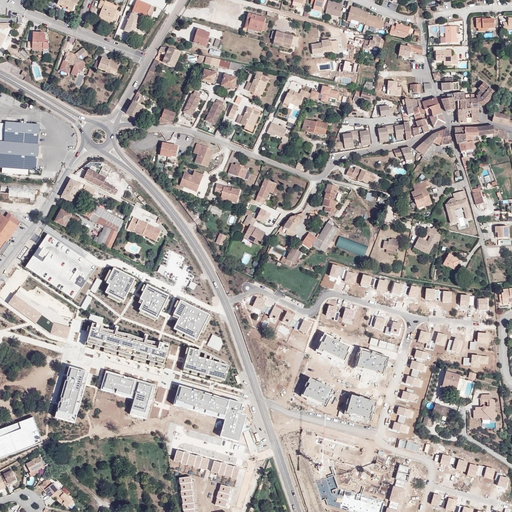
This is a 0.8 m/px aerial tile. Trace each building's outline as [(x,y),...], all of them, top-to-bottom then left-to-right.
[(59,0),(57,4),(62,6),(63,5),(73,9),(75,4),(77,4),(78,0),(59,0)] [(103,5),(105,2),(101,0),(98,7),(102,9),(99,17),(109,21),(115,23),(119,12),(117,11),(117,10),(111,8),(103,5)] [(155,8),(137,0),(133,11),(141,15),(151,19),(155,8)] [(314,4),(314,6),(323,8),(324,0),(311,0),(311,3),(314,4)] [(240,5),(229,2),(227,9),(238,12),(240,5)] [(328,3),(325,13),(340,17),(343,5),(339,4),(339,5),(328,3)] [(368,15),(368,13),(361,11),(356,10),(357,8),(351,7),(347,21),(352,22),(353,20),(359,22),(365,24),(368,15)] [(141,15),(133,11),(125,31),(133,34),(141,15)] [(261,33),(262,31),(264,23),(265,19),(248,14),(247,19),(250,20),(248,30),(255,32),(261,33)] [(365,24),(365,25),(382,30),(384,22),(381,21),(381,19),(368,15),(365,24)] [(511,28),(511,17),(508,18),(508,23),(503,23),(503,32),(508,32),(508,29),(511,28)] [(254,34),(255,32),(248,30),(250,20),(247,19),(244,31),(254,34)] [(494,19),(486,20),(482,20),(481,19),(476,19),(476,28),(478,28),(482,28),(482,29),(487,29),(494,28),(494,19)] [(408,33),(410,29),(410,28),(397,24),(395,27),(392,26),(389,34),(406,39),(408,33)] [(456,33),(456,26),(445,27),(446,43),(458,42),(457,38),(456,38),(456,33)] [(205,47),(209,34),(198,30),(193,43),(205,47)] [(273,44),(283,47),(283,43),(291,45),(292,43),(293,39),(293,37),(276,32),(273,44)] [(45,35),(44,35),(44,33),(33,33),(33,42),(28,42),(28,48),(32,49),(48,50),(49,43),(48,43),(45,43),(45,40),(45,35)] [(379,49),(381,39),(374,37),(372,41),(375,42),(374,48),(379,49)] [(323,51),(332,50),(339,49),(338,41),(331,41),(331,40),(321,41),(322,44),(311,45),(312,54),(323,53),(323,51)] [(375,42),(372,41),(365,40),(363,48),(373,50),(374,48),(375,42)] [(422,55),(422,48),(421,47),(412,45),(411,48),(407,47),(400,46),(399,56),(409,58),(411,52),(418,53),(418,55),(422,55)] [(165,47),(161,47),(159,51),(167,54),(163,62),(174,67),(181,51),(165,47)] [(82,60),(85,58),(84,57),(83,56),(87,53),(83,48),(75,54),(72,53),(71,55),(67,54),(62,69),(67,71),(69,68),(70,65),(74,66),(72,72),(78,74),(79,70),(81,71),(83,67),(81,66),(83,61),(77,59),(76,61),(75,60),(77,57),(78,57),(77,58),(82,60)] [(62,69),(67,54),(71,55),(72,53),(68,52),(68,50),(67,50),(66,49),(65,49),(64,49),(64,50),(63,50),(64,50),(66,53),(59,71),(68,75),(71,69),(69,68),(67,71),(62,69)] [(451,50),(436,51),(436,61),(444,61),(444,66),(451,66),(451,64),(456,64),(456,55),(451,55),(451,50)] [(211,65),(213,58),(206,56),(205,64),(211,65)] [(100,62),(98,68),(106,71),(106,72),(110,74),(111,70),(117,72),(120,64),(115,62),(114,62),(112,61),(113,60),(111,59),(110,61),(102,58),(100,62)] [(230,69),(231,63),(213,58),(211,65),(230,69)] [(241,65),(231,63),(230,69),(240,72),(241,65)] [(152,66),(145,80),(147,81),(149,82),(156,68),(152,66)] [(202,81),(207,82),(208,81),(214,82),(216,74),(211,73),(205,71),(202,81)] [(255,92),(259,94),(264,83),(260,81),(261,77),(256,75),(252,84),(248,83),(245,90),(254,94),(255,92)] [(225,76),(222,84),(229,86),(228,88),(233,89),(236,79),(229,77),(225,76)] [(264,83),(259,94),(262,95),(268,80),(261,77),(260,81),(264,83)] [(145,80),(138,91),(141,92),(147,81),(145,80)] [(445,84),(442,84),(442,92),(458,91),(458,83),(453,83),(445,84)] [(473,94),(470,95),(470,100),(471,109),(471,111),(471,124),(479,124),(477,106),(482,105),(483,105),(486,104),(495,93),(483,83),(478,88),(481,91),(475,96),(477,99),(474,99),(473,94)] [(432,89),(430,84),(424,84),(424,93),(432,92),(432,89)] [(420,85),(416,85),(410,85),(410,89),(410,90),(410,93),(420,93),(420,85)] [(319,93),(312,91),(310,94),(308,98),(317,100),(318,98),(321,99),(321,101),(328,103),(329,97),(337,99),(339,92),(331,90),(331,88),(324,87),(324,89),(322,89),(321,93),(319,93)] [(308,98),(310,94),(301,90),(299,95),(294,92),(293,96),(288,94),(284,103),(289,105),(290,103),(298,107),(303,96),(308,98)] [(371,95),(357,91),(357,90),(355,95),(361,98),(362,98),(370,101),(370,99),(371,95)] [(192,94),(183,112),(192,116),(201,98),(200,97),(201,94),(195,91),(193,94),(192,94)] [(465,100),(464,95),(464,93),(458,94),(453,94),(454,101),(457,101),(465,100)] [(454,101),(453,94),(442,95),(441,100),(446,112),(454,110),(454,101)] [(438,105),(436,98),(422,103),(422,99),(417,100),(419,107),(423,106),(424,111),(425,111),(438,105)] [(407,99),(405,99),(405,100),(402,100),(404,107),(406,107),(408,112),(408,116),(413,114),(414,114),(412,110),(410,100),(407,99)] [(215,102),(206,120),(215,125),(224,107),(222,106),(224,103),(218,100),(216,103),(215,102)] [(419,107),(417,100),(410,100),(412,110),(417,108),(419,107)] [(465,111),(465,100),(457,101),(458,111),(465,111)] [(136,119),(143,108),(134,103),(132,102),(130,105),(131,106),(126,114),(135,119),(136,119)] [(233,105),(228,117),(233,119),(238,107),(233,105)] [(388,105),(379,107),(380,116),(385,115),(389,115),(390,116),(394,115),(393,107),(389,108),(388,105)] [(441,114),(438,105),(425,111),(428,119),(430,118),(441,114)] [(246,125),(251,127),(256,115),(251,113),(253,110),(248,108),(244,117),(240,115),(237,122),(246,126),(246,125)] [(417,108),(412,110),(414,114),(413,114),(414,118),(421,115),(420,113),(417,108)] [(167,120),(173,122),(176,113),(164,109),(161,118),(160,117),(158,124),(166,123),(167,120)] [(256,115),(251,127),(253,128),(260,113),(253,110),(251,113),(256,115)] [(471,124),(471,111),(465,111),(458,111),(459,123),(471,124)] [(511,121),(509,120),(510,116),(494,113),(494,114),(492,122),(510,126),(511,125),(511,121)] [(445,124),(441,114),(430,118),(430,119),(431,122),(433,127),(445,124)] [(325,135),(328,125),(317,121),(316,122),(305,119),(302,130),(314,134),(314,132),(325,135)] [(427,126),(424,120),(415,122),(417,125),(413,126),(414,129),(427,126)] [(0,167),(37,170),(40,125),(6,122),(5,124),(0,123),(0,167)] [(281,142),(286,144),(290,136),(285,133),(287,130),(283,128),(280,127),(272,123),(267,133),(274,137),(275,134),(283,138),(281,142)] [(382,129),(378,129),(379,138),(388,137),(388,134),(395,133),(396,136),(405,134),(404,125),(399,126),(394,127),(394,125),(386,126),(387,128),(382,129)] [(429,132),(427,126),(414,129),(413,129),(414,137),(429,132)] [(493,126),(476,128),(478,137),(493,134),(493,137),(507,140),(506,138),(506,132),(493,128),(493,126)] [(472,136),(478,137),(476,128),(465,128),(465,136),(465,143),(472,142),(472,136)] [(444,130),(440,146),(452,144),(448,129),(444,130)] [(347,134),(342,135),(344,144),(353,142),(353,140),(360,138),(360,141),(370,140),(368,131),(364,131),(359,132),(359,130),(351,132),(351,133),(347,134)] [(433,142),(440,146),(444,130),(436,133),(438,135),(433,142)] [(432,143),(433,142),(438,135),(436,133),(432,135),(424,142),(429,148),(432,143)] [(458,144),(465,143),(465,136),(455,136),(457,145),(458,144)] [(415,150),(424,156),(429,148),(424,142),(415,150)] [(473,149),(472,142),(465,143),(458,144),(460,152),(473,149)] [(162,143),(160,154),(171,156),(175,157),(178,146),(162,143)] [(429,148),(424,156),(428,160),(437,147),(432,143),(429,148)] [(208,167),(210,161),(207,160),(211,149),(197,144),(194,153),(198,155),(195,163),(208,167)] [(410,147),(393,150),(396,157),(404,156),(405,160),(412,159),(410,147)] [(296,168),(303,172),(305,166),(303,165),(298,163),(296,168)] [(228,173),(244,179),(247,170),(235,165),(232,164),(228,173)] [(375,177),(355,168),(354,170),(349,168),(346,175),(351,177),(351,176),(366,183),(367,180),(373,182),(375,177)] [(94,173),(88,170),(84,179),(113,193),(115,189),(115,188),(104,182),(106,179),(94,173)] [(180,185),(186,188),(188,185),(198,189),(203,175),(194,172),(193,176),(185,173),(180,185)] [(96,191),(80,183),(80,184),(71,180),(62,196),(72,201),(77,190),(82,192),(81,194),(91,199),(96,191)] [(266,200),(269,192),(273,183),(265,180),(256,201),(263,204),(265,200),(266,200)] [(428,181),(418,185),(420,189),(415,191),(411,193),(417,207),(425,204),(431,202),(426,188),(430,187),(428,181)] [(240,190),(232,188),(231,191),(228,190),(228,188),(223,187),(224,186),(217,184),(215,192),(222,194),(221,197),(229,199),(228,201),(237,203),(240,190)] [(337,187),(328,184),(326,189),(325,193),(326,193),(322,206),(325,207),(324,211),(333,214),(336,202),(333,201),(337,187)] [(35,190),(9,187),(9,194),(0,193),(0,195),(0,199),(34,203),(35,190)] [(450,199),(445,205),(450,224),(457,222),(453,210),(463,207),(466,219),(471,218),(467,202),(464,203),(464,200),(466,200),(464,191),(453,194),(454,198),(450,199)] [(474,202),(483,201),(480,191),(472,194),(474,202)] [(207,211),(215,215),(218,208),(211,204),(207,211)] [(93,213),(106,220),(110,214),(96,207),(93,213)] [(86,209),(83,215),(90,219),(93,213),(86,209)] [(261,209),(257,219),(267,224),(271,213),(261,209)] [(80,220),(61,210),(55,222),(65,227),(69,220),(77,225),(80,220)] [(192,211),(188,214),(193,220),(196,218),(192,211)] [(0,251),(3,253),(8,246),(7,242),(17,227),(21,222),(9,213),(5,218),(0,214),(0,251)] [(116,232),(119,227),(106,220),(93,213),(90,219),(89,220),(105,227),(116,232)] [(287,223),(285,221),(279,230),(283,232),(291,235),(292,231),(293,232),(302,218),(304,213),(303,213),(291,217),(287,223)] [(122,229),(125,222),(110,214),(106,220),(119,227),(122,229)] [(133,217),(128,227),(133,230),(135,227),(144,232),(143,234),(156,241),(161,231),(133,217)] [(252,226),(255,221),(247,218),(243,224),(249,227),(244,237),(258,245),(265,233),(252,226)] [(316,238),(309,233),(302,244),(309,249),(312,244),(324,252),(339,229),(331,225),(328,222),(320,235),(318,239),(316,238)] [(419,238),(414,247),(423,251),(428,254),(433,245),(435,241),(439,242),(441,233),(436,226),(431,229),(429,228),(425,234),(431,236),(428,242),(419,238)] [(105,227),(99,238),(96,236),(93,242),(110,249),(118,233),(116,232),(105,227)] [(133,230),(128,227),(127,229),(142,236),(143,234),(144,232),(135,227),(133,230)] [(508,227),(495,227),(495,233),(497,233),(498,238),(508,238),(508,227)] [(216,243),(222,246),(226,236),(220,233),(216,243)] [(48,235),(25,268),(73,300),(95,268),(48,235)] [(337,246),(365,256),(369,246),(340,235),(337,246)] [(400,241),(395,240),(395,241),(391,240),(389,240),(388,242),(384,241),(382,248),(387,249),(397,252),(400,241)] [(298,250),(292,247),(286,259),(292,262),(295,264),(301,252),(298,250)] [(421,255),(423,251),(414,247),(412,250),(421,255)] [(453,256),(448,254),(443,264),(448,266),(455,269),(459,261),(452,257),(453,256)] [(289,266),(292,262),(286,259),(283,257),(281,262),(289,266)] [(341,268),(333,265),(329,275),(338,278),(341,268)] [(123,302),(128,292),(131,293),(136,283),(133,282),(135,279),(114,269),(112,272),(110,271),(105,281),(107,282),(106,284),(109,285),(105,293),(108,295),(107,298),(119,304),(121,301),(123,302)] [(356,275),(347,272),(344,281),(353,284),(356,275)] [(372,278),(363,275),(359,285),(368,288),(372,278)] [(101,281),(97,278),(90,290),(95,293),(101,281)] [(389,283),(379,279),(376,290),(386,293),(389,283)] [(404,286),(394,282),(391,292),(401,295),(404,286)] [(147,285),(146,287),(144,286),(141,291),(144,292),(138,303),(142,305),(139,310),(141,311),(139,314),(155,322),(157,319),(161,310),(164,311),(169,300),(167,299),(168,296),(147,285)] [(420,289),(411,286),(408,296),(417,299),(420,289)] [(511,288),(509,289),(509,292),(503,293),(501,293),(502,295),(502,303),(502,304),(511,302),(511,288)] [(434,290),(426,289),(425,300),(433,300),(434,290)] [(453,292),(443,291),(442,302),(452,303),(453,292)] [(42,314),(14,294),(8,304),(36,324),(50,334),(67,339),(70,327),(54,323),(42,314)] [(92,298),(88,295),(81,307),(85,310),(92,298)] [(469,296),(461,295),(459,306),(468,307),(469,296)] [(265,302),(257,298),(252,306),(260,311),(265,302)] [(487,298),(477,299),(478,311),(488,310),(487,298)] [(178,331),(176,334),(194,342),(195,340),(197,340),(201,332),(203,333),(206,327),(204,326),(205,324),(207,325),(211,317),(209,316),(180,301),(180,303),(177,301),(174,308),(176,309),(173,315),(172,317),(178,320),(174,329),(178,331)] [(282,311),(274,306),(269,315),(278,319),(282,311)] [(339,313),(336,312),(337,308),(328,306),(326,316),(334,318),(333,320),(337,321),(339,313)] [(353,311),(345,308),(342,318),(351,321),(353,311)] [(294,316),(286,312),(282,321),(290,325),(294,316)] [(91,314),(90,319),(102,323),(104,318),(91,314)] [(61,316),(60,321),(70,324),(72,319),(61,316)] [(385,320),(372,316),(369,327),(383,330),(385,320)] [(311,325),(303,321),(298,330),(306,334),(311,325)] [(401,324),(393,322),(391,328),(386,327),(385,333),(390,335),(390,333),(398,335),(401,324)] [(169,346),(91,327),(86,348),(164,368),(169,346)] [(427,339),(429,333),(420,331),(417,342),(426,344),(425,348),(433,350),(435,344),(444,346),(447,335),(438,333),(435,342),(427,339)] [(488,334),(478,333),(477,343),(487,344),(488,334)] [(213,334),(208,346),(220,350),(224,339),(213,334)] [(354,348),(325,335),(316,353),(346,366),(354,348)] [(463,341),(455,338),(452,350),(460,353),(463,341)] [(199,351),(189,348),(184,369),(225,381),(229,366),(197,357),(199,351)] [(389,358),(360,350),(355,367),(384,376),(389,358)] [(410,377),(407,376),(405,383),(418,387),(420,380),(417,379),(419,371),(423,372),(425,365),(422,364),(423,360),(426,361),(429,354),(416,350),(413,357),(416,358),(415,362),(412,360),(409,368),(413,369),(410,377)] [(488,356),(472,356),(471,368),(479,368),(480,364),(488,364),(488,356)] [(88,372),(69,367),(55,418),(75,423),(88,372)] [(155,386),(105,372),(100,390),(133,399),(129,415),(146,420),(150,404),(155,386)] [(460,376),(446,372),(442,386),(442,387),(450,390),(456,391),(460,376)] [(476,374),(469,372),(467,379),(474,381),(476,374)] [(333,391),(309,379),(301,395),(325,407),(333,391)] [(242,403),(178,386),(172,405),(225,420),(220,437),(239,442),(246,415),(240,413),(242,403)] [(407,389),(406,392),(403,391),(401,399),(414,403),(416,395),(413,394),(414,391),(407,389)] [(491,395),(482,395),(482,400),(482,402),(484,402),(486,402),(487,403),(487,407),(486,407),(484,405),(482,407),(480,407),(479,409),(478,408),(475,408),(475,411),(473,411),(473,416),(488,416),(490,418),(491,420),(496,414),(495,412),(492,410),(495,407),(495,401),(493,400),(491,400),(491,395)] [(377,403),(350,396),(345,413),(372,420),(377,403)] [(452,409),(436,404),(432,412),(449,417),(452,409)] [(397,423),(394,422),(392,429),(405,433),(407,426),(404,425),(406,417),(409,418),(412,411),(399,406),(396,414),(399,415),(397,423)] [(33,417),(0,429),(0,458),(42,443),(33,417)] [(432,419),(425,417),(422,425),(430,427),(432,419)] [(184,452),(176,450),(173,461),(181,463),(180,464),(186,466),(186,465),(193,467),(193,468),(199,470),(199,469),(206,471),(209,460),(202,458),(202,457),(197,456),(196,456),(189,455),(190,454),(184,452)] [(456,459),(442,454),(439,463),(448,466),(449,463),(454,465),(456,459)] [(31,477),(37,473),(35,470),(40,467),(43,465),(39,457),(26,464),(30,472),(29,473),(31,477)] [(478,466),(458,460),(455,470),(467,473),(467,475),(475,478),(478,466)] [(221,463),(214,461),(210,472),(218,474),(217,475),(223,477),(223,476),(230,478),(230,479),(236,480),(239,468),(234,466),(233,467),(226,465),(227,465),(221,463)] [(405,490),(403,489),(405,482),(407,483),(411,468),(399,465),(395,479),(397,480),(394,487),(393,486),(389,501),(390,501),(388,508),(387,508),(385,511),(398,511),(399,511),(397,511),(399,503),(401,504),(405,490)] [(495,470),(486,467),(483,477),(492,480),(495,470)] [(5,477),(1,479),(5,486),(8,484),(8,483),(12,481),(16,479),(12,470),(4,474),(5,477)] [(334,476),(316,482),(322,501),(325,499),(328,506),(350,511),(381,511),(384,501),(338,488),(334,476)] [(508,479),(499,476),(496,486),(505,489),(508,479)] [(191,477),(179,478),(180,485),(180,484),(181,491),(181,497),(182,497),(183,505),(182,505),(183,511),(184,511),(183,511),(194,511),(194,509),(195,509),(194,503),(193,503),(192,496),(193,496),(193,490),(191,490),(191,483),(192,483),(191,477)] [(47,494),(50,497),(52,496),(59,490),(53,483),(52,484),(47,479),(43,482),(44,483),(40,486),(44,490),(45,490),(48,493),(47,494)] [(231,488),(221,485),(219,492),(218,492),(216,498),(217,498),(215,505),(225,508),(228,501),(227,501),(228,495),(229,496),(231,488)] [(62,492),(60,490),(59,490),(52,496),(54,499),(56,498),(57,499),(57,500),(62,505),(63,503),(67,507),(68,506),(73,501),(63,492),(62,492)] [(441,496),(433,494),(430,505),(443,509),(445,501),(440,499),(441,496)] [(457,501),(448,498),(445,510),(453,511),(452,511),(472,511),(473,510),(463,507),(455,505),(457,501)]
